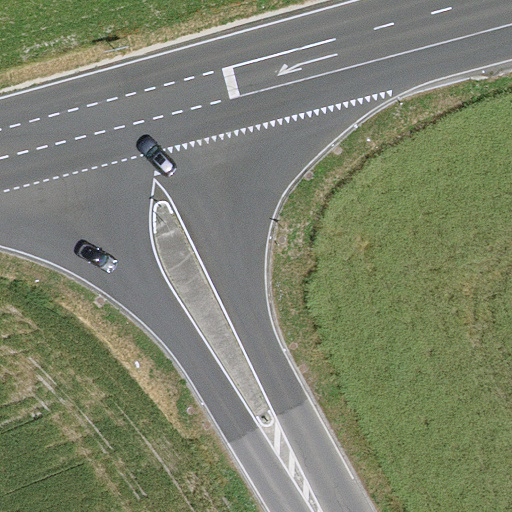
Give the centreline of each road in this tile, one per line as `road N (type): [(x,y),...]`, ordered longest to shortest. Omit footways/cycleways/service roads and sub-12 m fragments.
road 1 (unclassified): [(322,511),(101,110)]
road 2 (secondary): [(511,4),(101,110)]
